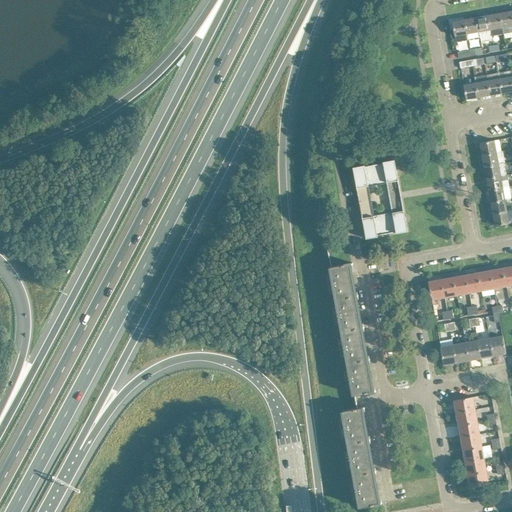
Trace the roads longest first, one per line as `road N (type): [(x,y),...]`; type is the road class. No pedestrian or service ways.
road 1 (motorway): [(11,511),(282,0)]
road 2 (motorway): [(249,0),(0,480)]
road 3 (motorway): [(321,511),(282,161),(287,100),(318,0)]
road 4 (motorway): [(77,449),(311,0)]
road 5 (motorway): [(225,0),(0,427)]
road 6 (motorway): [(77,449),(154,368),(218,358),(257,376),(272,393),(289,430),(299,511)]
road 7 (motorway): [(214,0),(136,92),(0,158)]
road 8 (residential): [(431,390),(413,268),(471,250)]
road 9 (residential): [(511,499),(452,510),(433,397)]
road 10 (motorway): [(0,259),(24,295),(26,321),(0,409)]
road 11 (unclassified): [(385,404),(359,257)]
road 12 (residential): [(451,130),(431,23),(434,7),(451,0)]
road 13 (residential): [(471,250),(451,130)]
